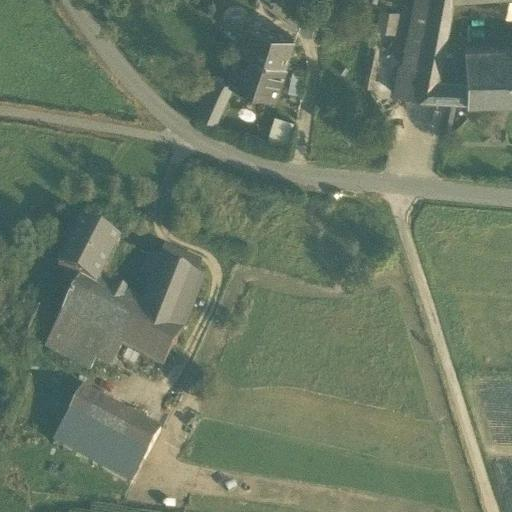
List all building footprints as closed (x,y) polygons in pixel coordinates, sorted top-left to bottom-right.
[(260,0),(294,25),(302,15),(305,10),(292,0),(260,0)] [(413,0),(402,61),(420,65),(431,0),(413,0)] [(431,0),(420,65),(418,77),(437,80),(438,77),(452,0),(431,0)] [(399,12),(378,8),(374,29),(395,33),(399,12)] [(316,17),(302,15),(294,25),(301,35),(313,36),(316,17)] [(244,24),(236,51),(283,66),(292,39),(244,24)] [(511,76),(511,46),(502,47),(464,48),(466,81),(466,86),(493,84),(493,77),(511,76)] [(285,66),(283,66),(236,51),(227,79),(226,82),(232,84),(274,98),(285,66)] [(393,93),(414,98),(418,77),(420,65),(402,61),(400,61),(393,93)] [(214,75),(210,83),(200,105),(197,111),(215,121),(232,84),(226,82),(227,79),(214,75)] [(466,101),(466,102),(511,100),(511,76),(493,77),(493,84),(466,86),(466,101)] [(437,80),(418,77),(414,98),(434,99),(437,80)] [(437,80),(434,99),(466,101),(466,86),(466,81),(438,77),(437,80)] [(188,100),(200,105),(210,83),(198,78),(188,100)] [(293,122),(273,116),(266,140),(286,146),(293,122)] [(57,270),(66,275),(79,282),(95,290),(96,289),(100,280),(118,245),(80,226),(57,270)] [(165,250),(161,262),(193,277),(198,264),(165,250)] [(143,273),(154,277),(161,262),(149,257),(143,273)] [(143,303),(139,312),(135,321),(177,344),(181,335),(201,280),(193,277),(161,262),(154,277),(143,303)] [(75,290),(79,282),(66,275),(62,284),(75,290)] [(143,303),(100,280),(96,289),(139,312),(143,303)] [(75,290),(61,316),(121,348),(162,370),(177,344),(135,321),(139,312),(96,289),(95,290),(79,282),(75,290)] [(61,316),(51,336),(96,360),(111,369),(121,348),(61,316)] [(90,372),(96,360),(51,336),(44,348),(90,372)] [(53,445),(131,486),(160,432),(82,391),(53,445)]
